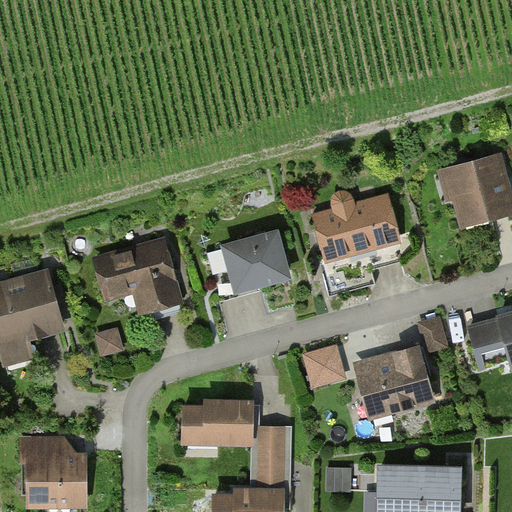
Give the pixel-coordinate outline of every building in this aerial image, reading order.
[(499,160),(452,173),(465,219),(511,206),(499,160)] [(337,212),(316,217),(328,259),(400,239),(389,198),(354,207),(352,198),(350,196),(348,194),(345,193),(342,193),(338,195),(336,197),(335,200),(334,203),(337,212)] [(277,235),(228,248),(239,289),(288,276),(277,235)] [(164,243),(99,261),(108,296),(144,286),(150,309),(180,301),(164,243)] [(9,285),(0,287),(0,340),(7,365),(35,357),(30,336),(64,327),(50,277),(10,289),(9,285)] [(511,315),(499,319),(500,321),(470,329),(481,368),(510,360),(511,366),(511,315)] [(439,320),(422,324),(429,350),(446,346),(439,320)] [(118,330),(99,335),(104,354),(123,349),(118,330)] [(340,339),(305,349),(315,385),(351,374),(340,339)] [(399,362),(360,372),(372,415),(433,399),(420,348),(397,354),(399,362)] [(185,440),(253,441),(253,427),(253,403),(207,403),(207,409),(185,409),(185,440)] [(293,428),(253,427),(253,441),(252,491),(283,492),(283,511),(291,511),(293,428)] [(65,438),(21,439),(21,460),(33,460),(34,503),(86,502),(86,457),(66,458),(65,438)] [(330,489),(353,487),(351,464),(328,465),(330,489)] [(459,511),(461,471),(381,469),(379,511),(459,511)] [(252,491),(236,491),(236,497),(215,497),(215,511),(282,511),(283,511),(283,492),(252,491)]
